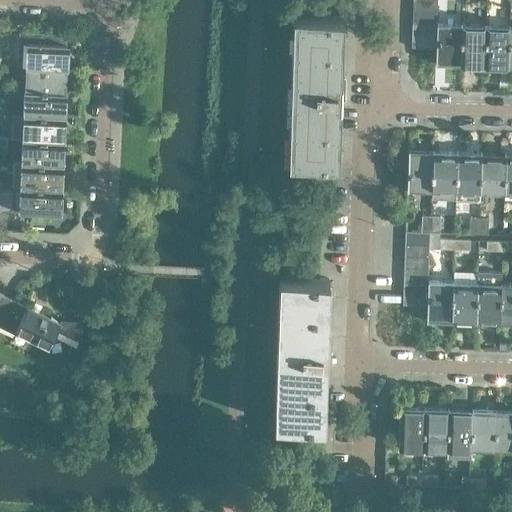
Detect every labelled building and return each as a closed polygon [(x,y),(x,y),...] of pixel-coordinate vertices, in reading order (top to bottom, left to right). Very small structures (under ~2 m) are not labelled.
[(437,11),(436,0),(413,0),(414,10),(413,10),(437,11)] [(436,23),(437,11),(413,10),(413,11),(414,11),(413,22),(412,22),(436,23)] [(288,160),(322,161),(323,161),(338,162),(340,100),(345,100),(345,78),(341,77),(343,17),(343,16),(341,16),(335,16),(333,16),(293,14),(288,160)] [(436,35),(436,23),(412,22),(412,23),(413,23),(413,34),(412,34),(436,35)] [(460,63),(461,24),(461,25),(438,24),(438,23),(437,23),(436,23),(436,35),(436,48),(435,63),(436,63),(436,62),(437,62),(437,61),(460,62),(460,63)] [(484,64),(485,25),(485,26),(462,25),(462,24),(461,24),(460,63),(461,63),(461,62),(484,63),(484,64)] [(508,65),(509,26),(509,27),(486,26),(486,25),(485,25),(484,64),(485,63),(508,64),(508,65)] [(67,43),(66,43),(66,33),(41,32),(40,42),(19,41),(18,66),(28,66),(28,65),(66,66),(67,43)] [(436,48),(436,35),(412,34),(412,35),(413,35),(413,46),(412,46),(412,47),(436,48)] [(64,91),(66,66),(28,65),(28,66),(27,90),(64,91)] [(0,97),(9,98),(10,89),(0,88),(0,97)] [(63,116),(64,91),(27,90),(26,114),(63,116)] [(0,112),(0,121),(9,122),(9,113),(0,112)] [(62,139),(63,116),(26,114),(25,137),(62,139)] [(61,164),(62,139),(25,137),(24,162),(61,164)] [(432,191),(433,151),(433,152),(409,152),(409,151),(409,150),(408,150),(407,190),(408,190),(408,189),(432,189),(432,191)] [(456,191),(457,152),(457,153),(433,152),(434,151),(433,151),(432,191),(432,189),(456,190),(455,191),(456,191)] [(480,192),(481,153),(481,154),(457,153),(458,152),(457,152),(456,191),(456,190),(480,191),(480,192)] [(504,193),(505,153),(505,155),(481,154),(481,153),(480,192),(480,191),(504,192),(504,193)] [(61,164),(24,162),(14,162),(12,186),(23,186),(60,188),(61,164)] [(59,212),(60,188),(23,186),(21,210),(59,212)] [(430,232),(431,215),(422,215),(421,231),(429,232),(430,232)] [(440,216),(431,215),(430,232),(439,232),(440,216)] [(478,233),(479,217),(470,217),(470,233),(478,233)] [(489,218),(479,217),(478,233),(488,234),(489,218)] [(429,244),(429,232),(421,231),(405,231),(405,232),(406,232),(405,242),(405,243),(429,244)] [(453,249),(454,238),(439,238),(439,248),(453,249)] [(470,239),(454,238),(453,249),(470,250),(470,239)] [(502,250),(502,240),(487,240),(487,249),(502,250)] [(511,240),(502,240),(502,250),(511,250),(511,240)] [(428,256),(429,244),(405,243),(405,244),(405,254),(404,254),(404,255),(428,256)] [(428,268),(428,256),(404,255),(404,256),(405,256),(404,266),(404,267),(428,268)] [(427,280),(427,279),(428,268),(404,267),(404,268),(404,278),(403,279),(427,280)] [(329,278),(318,278),(279,277),(274,422),(315,424),(316,424),(323,424),(324,424),(326,363),(330,363),(330,361),(331,342),(331,340),(327,340),(329,278)] [(427,292),(427,280),(403,279),(403,280),(404,280),(404,290),(403,290),(403,291),(427,292)] [(451,319),(452,281),(452,282),(429,281),(429,280),(428,280),(428,279),(427,279),(427,280),(427,292),(427,305),(426,319),(427,319),(428,319),(428,318),(451,319)] [(475,321),(476,281),(476,283),(452,282),(452,281),(451,319),(451,320),(452,320),(452,319),(475,320),(475,321)] [(499,322),(500,282),(500,283),(476,283),(476,281),(475,321),(476,321),(476,320),(499,320),(499,322)] [(511,283),(500,283),(500,282),(499,322),(500,322),(500,320),(511,320),(511,283)] [(427,305),(427,292),(403,291),(403,292),(404,292),(403,302),(403,304),(427,305)] [(1,293),(0,293),(0,321),(0,322),(0,321),(0,326),(14,333),(16,329),(50,345),(57,329),(81,340),(81,320),(60,319),(59,321),(38,311),(41,304),(35,301),(32,308),(10,298),(1,294),(1,293)] [(423,446),(424,407),(424,408),(400,407),(400,406),(399,406),(397,446),(398,446),(398,445),(399,445),(399,444),(423,445),(423,446)] [(447,447),(448,408),(448,409),(425,408),(425,407),(424,407),(423,446),(423,445),(447,446),(447,447)] [(471,448),(472,409),(472,410),(449,409),(449,408),(448,408),(447,447),(447,446),(471,447),(471,448)] [(495,449),(496,410),(496,411),(473,410),(473,409),(472,409),(471,448),(471,447),(495,448),(495,449)] [(511,411),(497,411),(497,410),(496,410),(495,449),(495,448),(511,448),(511,411)] [(422,485),(422,475),(406,474),(406,484),(422,485)] [(438,475),(422,475),(422,485),(437,485),(438,475)] [(470,486),(470,476),(454,476),(454,486),(470,486)] [(486,477),(470,476),(470,486),(485,487),(486,477)] [(511,487),(511,477),(502,478),(502,488),(511,487)]
